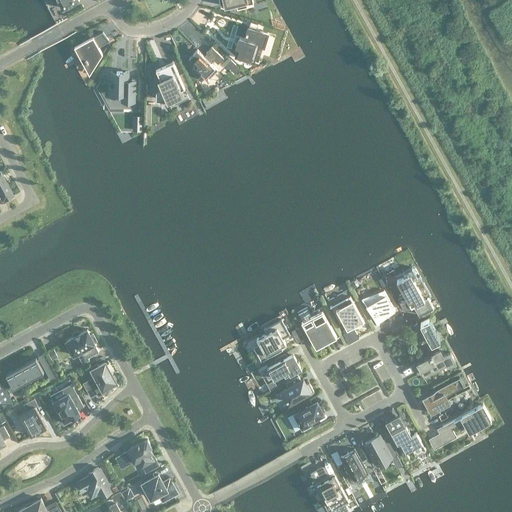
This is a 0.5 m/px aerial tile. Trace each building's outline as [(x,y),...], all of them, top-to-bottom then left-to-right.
[(236,44),(238,44),(235,54),(253,59),(258,42),(263,44),(267,32),(259,29),(259,28),(257,27),(257,28),(248,26),(246,30),(245,32),(246,32),(244,37),(239,35),(236,44)] [(102,30),(70,48),(72,51),(73,51),(76,57),(75,57),(75,58),(83,54),(85,57),(84,57),(86,61),(87,61),(91,68),(102,52),(98,46),(109,40),(102,30)] [(197,48),(189,56),(195,62),(193,64),(194,65),(192,67),(196,78),(197,77),(202,72),(208,78),(218,68),(211,62),(213,59),(217,62),(221,58),(210,47),(206,51),(207,52),(204,55),(197,48)] [(226,63),(227,64),(231,67),(235,63),(231,59),(226,63)] [(173,60),(156,67),(160,77),(157,78),(161,86),(156,88),(155,98),(166,98),(167,100),(187,91),(173,60)] [(111,62),(111,70),(109,70),(109,77),(111,77),(110,85),(122,85),(122,92),(134,93),(134,71),(127,70),(127,62),(111,62)] [(0,170),(0,195),(1,197),(11,192),(0,170)] [(411,266),(402,271),(404,275),(396,279),(411,305),(413,304),(418,313),(433,305),(427,296),(424,298),(413,278),(417,276),(411,266)] [(378,319),(394,308),(384,289),(383,289),(374,293),(364,302),(367,305),(367,306),(375,319),(376,319),(377,319),(378,319)] [(336,308),(333,310),(339,321),(342,319),(347,327),(347,328),(357,323),(358,325),(364,321),(350,295),(349,295),(349,296),(341,300),(343,303),(335,308),(336,308)] [(307,307),(297,312),(305,325),(304,326),(306,329),(307,329),(316,345),(325,340),(324,338),(334,333),(335,336),(336,335),(330,324),(329,325),(322,312),(322,313),(321,310),(311,316),(307,307)] [(431,343),(440,338),(429,317),(420,321),(431,343)] [(253,346),(260,360),(282,348),(280,345),(285,342),(282,337),(289,333),(281,318),(263,327),(266,332),(256,337),(259,342),(253,346)] [(66,339),(65,339),(66,340),(73,353),(73,354),(74,353),(76,352),(82,362),(89,358),(88,356),(98,350),(94,342),(95,342),(94,341),(96,339),(92,332),(90,334),(87,329),(87,328),(86,328),(80,332),(80,331),(79,332),(78,332),(78,333),(74,335),(74,334),(74,335),(73,335),(72,336),(66,339)] [(297,328),(291,332),(294,337),(300,334),(297,328)] [(53,348),(49,350),(48,350),(52,357),(57,354),(53,348)] [(431,353),(411,364),(414,371),(420,367),(424,374),(445,362),(447,364),(454,360),(449,351),(442,355),(439,349),(431,353)] [(301,367),(293,352),(267,366),(273,378),(283,373),(285,377),(301,367)] [(43,370),(35,356),(5,372),(12,384),(13,386),(41,371),(43,370)] [(103,387),(110,383),(111,384),(112,384),(112,385),(113,385),(114,385),(114,384),(115,384),(116,384),(116,383),(117,382),(117,381),(117,380),(116,379),(113,373),(112,374),(105,361),(98,364),(96,361),(90,365),(98,379),(85,386),(90,395),(96,392),(98,395),(105,391),(103,387)] [(55,376),(49,364),(43,367),(50,379),(55,376)] [(298,374),(285,381),(288,386),(282,389),(287,397),(286,397),(287,399),(288,398),(289,401),(300,395),(301,397),(313,390),(308,381),(305,383),(302,378),(300,379),(298,374)] [(430,411),(450,401),(446,395),(464,385),(459,375),(422,396),(430,411)] [(273,378),(266,382),(270,388),(277,385),(273,378)] [(0,406),(11,401),(0,381),(0,406)] [(70,397),(68,392),(54,400),(61,413),(59,414),(62,420),(63,422),(65,421),(68,419),(68,417),(72,415),(73,417),(78,414),(77,412),(78,411),(77,408),(83,405),(76,393),(70,397)] [(37,404),(34,397),(24,403),(27,408),(20,412),(19,413),(20,413),(30,433),(31,434),(32,433),(31,433),(36,431),(37,431),(37,430),(40,429),(41,428),(45,426),(46,426),(45,425),(35,405),(37,404)] [(298,409),(287,415),(294,429),(301,425),(301,426),(303,426),(303,427),(310,423),(310,422),(311,421),(310,420),(324,412),(322,410),(324,409),(319,400),(318,401),(316,399),(311,402),(298,409)] [(310,399),(297,406),(298,409),(311,402),(310,399)] [(482,402),(440,425),(442,429),(439,431),(444,441),(451,438),(450,436),(455,433),(450,425),(463,418),(469,428),(490,416),(482,402)] [(399,412),(385,420),(402,452),(422,441),(416,431),(411,434),(399,412)] [(9,435),(3,424),(0,425),(0,443),(4,441),(3,438),(9,435)] [(379,434),(364,442),(371,453),(370,454),(369,454),(374,463),(374,462),(375,462),(376,464),(381,461),(382,461),(386,459),(386,458),(397,452),(389,437),(383,441),(379,434)] [(151,445),(147,438),(145,439),(145,438),(138,441),(136,442),(137,442),(127,448),(128,449),(121,453),(125,460),(132,456),(134,460),(138,458),(145,471),(159,464),(155,457),(153,458),(150,452),(151,451),(149,446),(151,445)] [(354,447),(340,455),(343,460),(349,472),(353,479),(354,478),(358,485),(370,478),(366,472),(372,469),(366,458),(361,461),(354,447)] [(339,463),(338,463),(345,474),(349,472),(343,460),(339,463)] [(310,470),(316,482),(317,481),(317,482),(320,489),(318,490),(323,499),(325,498),(328,504),(329,503),(332,509),(348,500),(345,494),(346,494),(334,473),(333,472),(330,473),(325,465),(325,464),(324,464),(323,464),(322,464),(310,470)] [(98,468),(97,466),(93,468),(94,470),(90,472),(91,473),(77,481),(82,488),(88,485),(92,492),(99,488),(102,494),(110,490),(104,479),(105,479),(99,467),(98,468)] [(158,473),(143,481),(149,493),(154,502),(162,498),(163,498),(176,491),(169,478),(162,482),(158,473)] [(129,487),(122,491),(126,497),(132,493),(129,487)] [(119,490),(111,495),(114,501),(122,496),(119,490)] [(45,506),(40,497),(17,509),(18,511),(57,511),(60,511),(61,511),(60,510),(55,501),(55,500),(54,500),(54,501),(45,506)] [(120,511),(115,502),(109,505),(111,509),(104,511),(98,511),(96,511),(120,511)]
